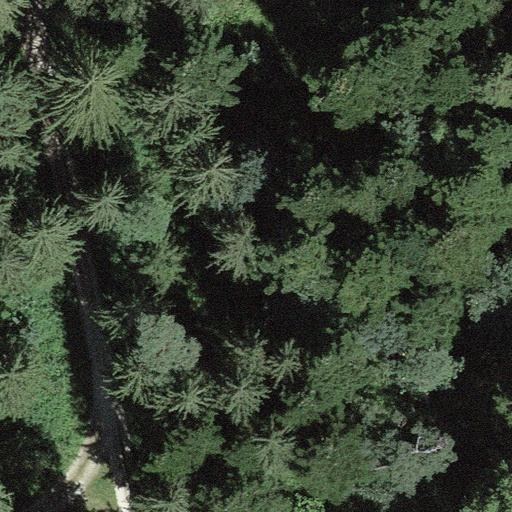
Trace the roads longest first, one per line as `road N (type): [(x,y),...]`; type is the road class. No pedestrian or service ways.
road 1 (track): [(19,0),(127,511)]
road 2 (track): [(0,510),(111,437)]
